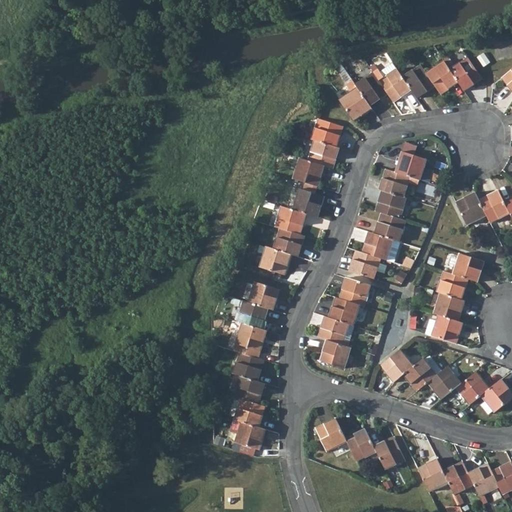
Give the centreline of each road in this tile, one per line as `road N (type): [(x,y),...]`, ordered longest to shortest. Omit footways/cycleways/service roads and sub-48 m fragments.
road 1 (residential): [(291,385),(299,314),(373,144),(394,133),(463,127),(479,142)]
road 2 (residential): [(291,385),(481,441),(511,440)]
road 3 (residential): [(310,511),(294,464),(291,385)]
